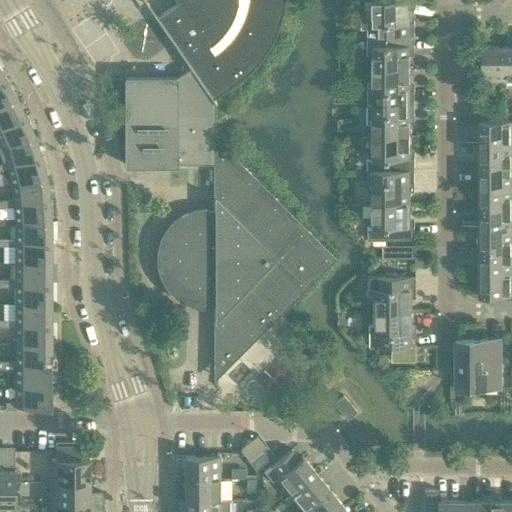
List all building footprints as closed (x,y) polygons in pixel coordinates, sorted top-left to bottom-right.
[(157,262),(158,270),(160,277),(164,284),(168,290),(174,295),(180,300),(187,303),(194,306),(201,307),(206,307),(206,306),(213,306),(213,321),(213,377),(245,345),(246,347),(252,341),(250,340),(332,258),(215,141),(215,103),(216,103),(215,97),(238,80),(246,74),(253,66),(260,58),(266,50),(271,41),(276,31),(279,21),(282,11),(283,1),(283,0),(174,0),(177,3),(157,17),(156,16),(155,17),(191,68),(175,77),(124,77),(124,164),(175,164),(213,164),(213,197),(213,210),(206,210),(201,209),(194,211),(187,213),(180,217),(174,221),(168,227),(164,233),(160,240),(158,247),(157,255),(157,262)] [(357,30),(357,35),(415,34),(415,21),(414,21),(414,22),(410,22),(409,0),(372,0),(373,14),(368,14),(368,30),(357,30)] [(373,56),(373,69),(410,68),(410,47),(414,47),(414,48),(415,48),(415,34),(357,35),(354,35),(354,39),(368,39),(368,56),(373,56)] [(483,82),(505,82),(505,48),(498,48),(498,47),(483,47),(483,48),(483,82)] [(368,82),(368,103),(414,102),(414,89),(413,89),(413,90),(410,90),(410,68),(373,69),(373,82),(368,82)] [(0,104),(16,95),(6,78),(0,81),(0,104)] [(0,127),(25,115),(16,95),(0,104),(0,127)] [(372,124),(372,137),(410,136),(410,115),(413,115),(413,116),(414,116),(414,102),(368,103),(368,124),(372,124)] [(483,106),(483,114),(496,114),(496,106),(483,106)] [(25,115),(0,127),(0,144),(1,147),(34,136),(25,115)] [(478,130),(478,144),(511,143),(511,120),(479,121),(479,130),(478,130)] [(6,166),(40,157),(34,136),(1,147),(5,162),(6,166)] [(368,150),(368,171),(414,170),(414,157),(413,157),(413,158),(410,158),(410,136),(372,137),(363,137),(363,150),(368,150)] [(479,157),(479,165),(511,165),(511,143),(478,144),(478,157),(479,157)] [(11,183),(46,178),(40,157),(6,166),(5,162),(0,163),(0,171),(7,169),(11,183)] [(478,173),(478,187),(511,186),(511,165),(479,165),(479,173),(478,173)] [(372,192),(372,205),(410,204),(410,183),(413,183),(413,184),(414,184),(414,170),(368,171),(368,192),(372,192)] [(13,199),(3,200),(3,208),(13,207),(13,203),(47,200),(46,178),(11,183),(13,199)] [(479,201),(479,208),(511,208),(511,186),(478,187),(478,201),(479,201)] [(47,200),(13,203),(13,207),(15,222),(49,222),(47,200)] [(410,204),(372,205),(372,218),(368,218),(368,240),(414,239),(414,225),(413,225),(413,226),(410,226),(410,204)] [(479,216),(478,216),(478,230),(511,229),(511,208),(479,208),(479,216)] [(15,242),(49,243),(49,222),(15,222),(15,239),(15,242)] [(479,244),(479,252),(511,251),(511,229),(478,230),(478,244),(479,244)] [(15,263),(49,263),(49,243),(15,242),(15,239),(4,239),(4,246),(15,246),(15,263)] [(478,259),(478,273),(511,273),(511,251),(479,252),(479,259),(478,259)] [(15,280),(5,280),(5,287),(15,287),(15,283),(49,283),(49,263),(15,263),(15,280)] [(372,298),(372,311),(409,311),(409,290),(413,290),(413,291),(414,291),(414,276),(398,276),(394,273),(386,272),(383,276),(367,276),(367,298),(372,298)] [(511,273),(478,273),(479,287),(479,296),(511,295),(511,273)] [(49,283),(15,283),(15,287),(15,304),(49,304),(49,283)] [(15,324),(49,324),(49,304),(15,304),(15,321),(15,324)] [(409,311),(372,311),(372,324),(367,324),(367,346),(414,346),(414,332),(413,332),(409,332),(409,311)] [(15,345),(49,345),(49,324),(15,324),(15,321),(5,320),(5,328),(15,328),(15,345)] [(456,379),(471,379),(471,387),(500,387),(500,339),(456,339),(456,379)] [(15,361),(5,361),(5,369),(15,369),(15,365),(49,365),(49,345),(15,345),(15,361)] [(49,365),(15,365),(15,369),(15,385),(49,385),(49,365)] [(321,368),(318,394),(333,382),(321,368)] [(15,385),(15,402),(5,402),(5,410),(15,410),(15,407),(49,407),(49,385),(15,385)] [(333,403),(346,419),(356,411),(342,395),(333,403)] [(246,460),(254,470),(273,455),(265,445),(246,460)] [(50,459),(50,482),(88,482),(88,459),(79,459),(79,447),(55,447),(55,459),(50,459)] [(275,479),(288,495),(315,473),(301,456),(298,458),(290,449),(263,471),(271,482),(275,479)] [(184,456),(184,479),(218,479),(218,456),(184,456)] [(14,471),(0,470),(0,509),(13,509),(14,471)] [(288,495),(302,511),(329,490),(315,473),(288,495)] [(246,478),(246,491),(255,491),(255,478),(246,478)] [(184,479),(184,500),(218,500),(218,479),(184,479)] [(50,482),(50,503),(102,503),(102,492),(88,492),(88,482),(50,482)] [(437,489),(423,488),(423,511),(458,511),(458,501),(437,501),(437,489)] [(302,511),(336,511),(343,507),(329,490),(302,511)] [(184,500),(183,511),(228,511),(228,500),(218,500),(184,500)] [(501,511),(511,511),(511,500),(502,501),(501,511)] [(458,511),(479,511),(480,501),(458,501),(458,511)] [(479,511),(501,511),(502,501),(480,501),(479,511)] [(50,503),(49,511),(102,511),(102,503),(50,503)]
